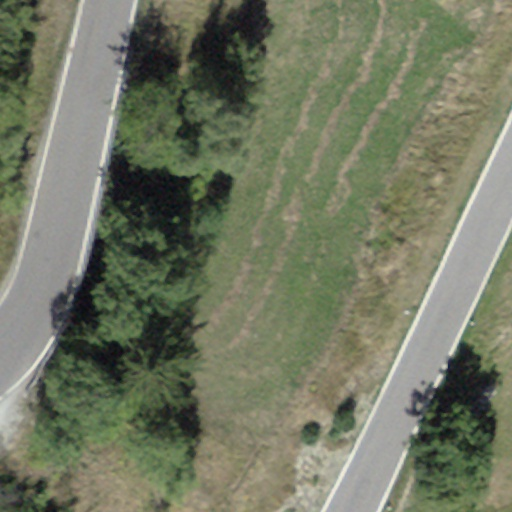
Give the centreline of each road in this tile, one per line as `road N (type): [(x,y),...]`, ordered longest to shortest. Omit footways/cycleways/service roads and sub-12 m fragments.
road 1 (secondary): [(348,511),(511,171)]
road 2 (secondary): [(108,0),(39,292),(0,350)]
